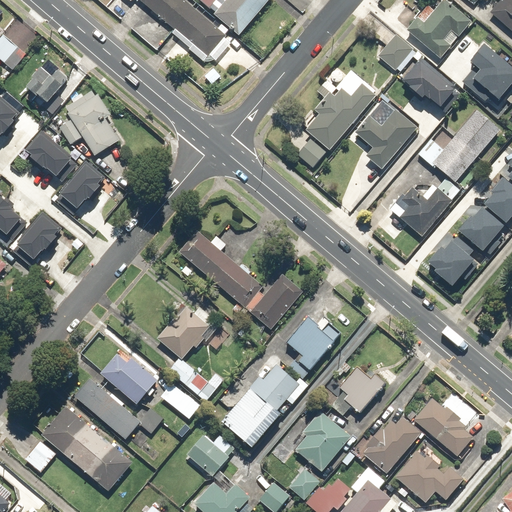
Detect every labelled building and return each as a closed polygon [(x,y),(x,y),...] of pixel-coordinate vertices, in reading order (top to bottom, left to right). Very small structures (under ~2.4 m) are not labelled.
[(230,37),(186,0),(140,0),(210,60),(230,37)] [(201,0),(214,11),(223,0),(201,0)] [(275,0),(229,0),(218,13),(244,36),(275,0)] [(445,0),(426,22),(420,17),(409,29),(443,58),(455,44),(448,38),(455,30),(462,36),(476,20),(453,0),(445,0)] [(511,0),(503,0),(494,11),(511,26),(511,0)] [(420,51),(396,33),(379,56),(403,74),(420,51)] [(26,56),(5,37),(0,42),(0,57),(14,70),(26,56)] [(511,91),(511,70),(483,46),(468,64),(474,69),(462,83),(493,109),(499,102),(501,104),(511,91)] [(423,57),(404,80),(425,97),(427,95),(447,112),(465,91),(423,57)] [(446,58),(439,65),(456,81),(463,73),(446,58)] [(67,102),(60,95),(67,86),(55,76),(43,66),(34,77),(37,80),(31,87),(50,102),(46,107),(56,116),(67,102)] [(342,90),(330,80),(320,91),(328,98),(318,109),(323,113),(309,128),(331,148),(377,96),(354,76),(342,90)] [(99,97),(95,91),(68,108),(98,157),(124,140),(110,119),(115,116),(102,95),(99,97)] [(0,142),(25,114),(8,99),(0,107),(0,142)] [(384,100),(358,131),(376,146),(368,155),(385,168),(419,128),(384,100)] [(480,110),(445,150),(433,139),(420,154),(437,167),(439,165),(459,181),(503,130),(480,110)] [(83,139),(72,121),(62,127),(73,145),(83,139)] [(50,171),(52,170),(61,178),(69,170),(71,172),(79,164),(45,131),(28,150),(50,171)] [(327,153),(311,139),(298,153),(314,167),(327,153)] [(104,183),(108,178),(90,161),(62,192),(83,211),(106,185),(104,183)] [(511,190),(511,171),(502,182),(511,190)] [(478,190),(473,185),(455,205),(468,217),(494,189),(486,181),(478,190)] [(508,236),(511,230),(511,190),(502,182),(478,210),(508,236)] [(453,203),(438,189),(429,198),(416,186),(404,199),(412,206),(403,216),(424,235),(453,203)] [(20,210),(4,195),(1,198),(0,197),(0,235),(9,244),(28,222),(18,213),(20,210)] [(483,264),(508,236),(478,210),(454,238),(483,264)] [(60,236),(65,229),(44,212),(18,244),(39,261),(48,251),(51,254),(64,238),(60,236)] [(285,274),(269,292),(223,251),(229,245),(219,236),(213,242),(199,230),(181,251),(273,330),(306,293),(285,274)] [(459,292),(483,264),(454,238),(429,266),(459,292)] [(0,299),(2,297),(0,295),(0,277),(2,276),(4,278),(16,265),(2,252),(0,250),(0,299)] [(185,359),(197,346),(198,347),(205,340),(208,343),(223,325),(211,314),(201,306),(196,312),(188,305),(160,337),(185,359)] [(325,329),(310,317),(289,342),(302,352),(290,366),(306,379),(344,331),(331,321),(325,329)] [(161,378),(124,349),(104,374),(140,403),(161,378)] [(219,373),(211,383),(180,356),(170,368),(195,390),(197,387),(210,398),(227,379),(219,373)] [(302,378),(299,381),(280,363),(265,379),(262,376),(251,388),(253,390),(225,419),(255,445),(291,408),(285,403),(293,395),(297,399),(310,386),(302,378)] [(343,385),(348,390),(333,405),(344,415),(354,405),(362,413),(390,385),(378,373),(373,378),(361,366),(343,385)] [(143,421),(91,379),(76,396),(128,439),(143,421)] [(202,407),(175,384),(165,396),(192,419),(202,407)] [(475,436),(462,426),(467,421),(449,406),(447,407),(434,397),(415,419),(459,455),(475,436)] [(136,461),(70,406),(45,436),(111,491),(136,461)] [(164,418),(152,410),(142,424),(154,432),(164,418)] [(329,414),(320,424),(316,421),(305,432),(310,437),(299,449),(322,471),(354,438),(329,414)] [(390,420),(366,449),(360,444),(352,453),(361,461),(368,453),(390,471),(423,432),(405,417),(397,426),(390,420)] [(210,438),(206,435),(188,454),(213,477),(238,449),(222,435),(219,438),(214,433),(210,438)] [(58,453),(41,441),(26,460),(43,472),(58,453)] [(437,492),(448,501),(467,477),(423,444),(398,477),(430,501),(437,492)] [(322,481),(308,468),(291,486),(306,499),(322,481)] [(384,511),(382,510),(393,498),(373,481),(344,511),(384,511)] [(218,482),(197,502),(205,511),(204,511),(251,511),(256,507),(250,501),(251,500),(237,485),(229,493),(218,482)] [(277,511),(291,496),(276,483),(261,500),(275,511),(277,511)] [(331,511),(342,499),(324,485),(309,503),(319,511),(331,511)] [(0,511),(2,511),(13,500),(0,489),(0,511)] [(167,511),(157,503),(148,511),(167,511)]
